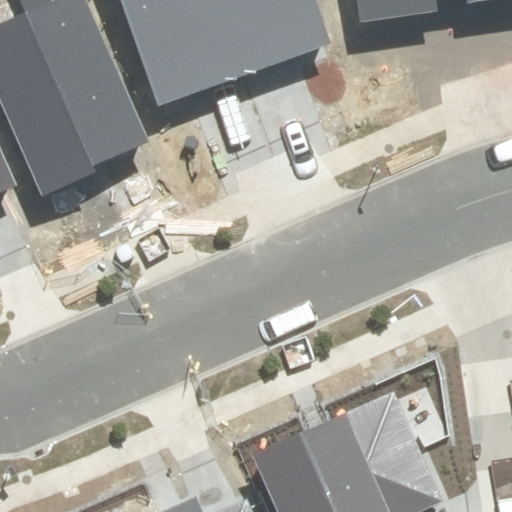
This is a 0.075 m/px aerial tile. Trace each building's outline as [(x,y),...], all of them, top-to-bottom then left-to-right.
[(0,23),(0,98),(42,194),(150,146),(85,0),(20,0),(26,12),(0,23)] [(217,0),(122,0),(159,105),(244,75),(217,0)] [(330,45),(314,0),(217,0),(244,75),(330,45)] [(357,0),(360,22),(438,11),(436,0),(357,0)] [(0,150),(0,192),(15,186),(0,150)] [(252,451),(278,511),(415,511),(447,499),(400,389),(318,424),(252,451)] [(254,511),(248,498),(214,511),(204,511),(197,496),(171,507),(159,511),(254,511)]
